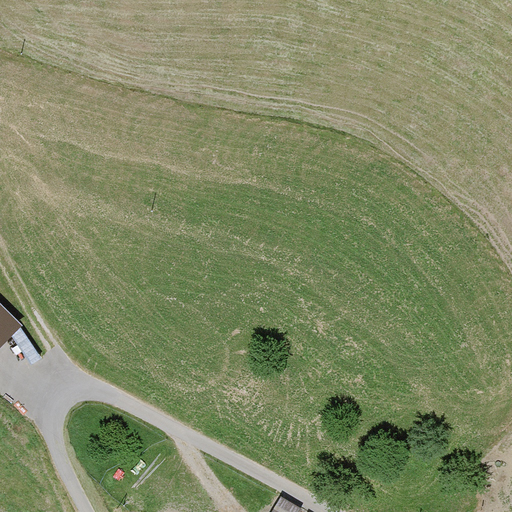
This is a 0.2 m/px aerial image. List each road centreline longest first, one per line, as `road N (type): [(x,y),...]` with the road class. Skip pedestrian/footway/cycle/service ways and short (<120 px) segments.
road 1 (residential): [(86,511),(50,420),(64,396),(90,391),(121,399),(326,511)]
road 2 (track): [(0,245),(64,396)]
